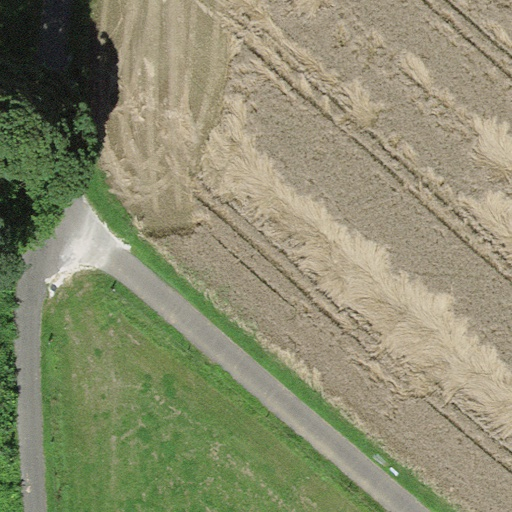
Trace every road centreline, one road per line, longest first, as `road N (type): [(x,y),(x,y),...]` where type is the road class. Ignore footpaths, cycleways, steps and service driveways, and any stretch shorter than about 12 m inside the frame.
road 1 (residential): [(78,0),(74,219),(203,312),(407,511)]
road 2 (track): [(30,511),(33,255),(74,219)]
